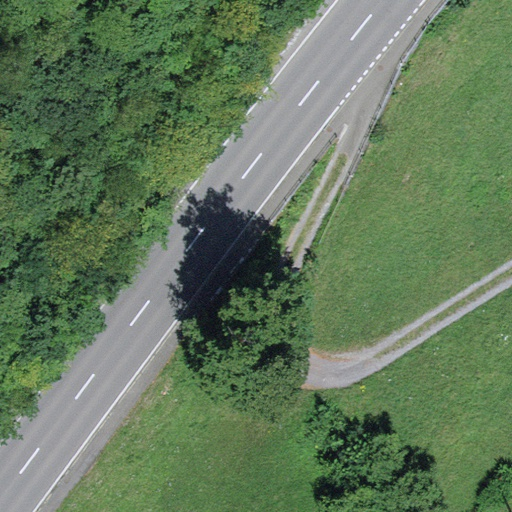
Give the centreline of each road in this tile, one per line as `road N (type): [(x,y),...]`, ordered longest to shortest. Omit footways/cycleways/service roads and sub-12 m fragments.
road 1 (primary): [(0,502),(385,0)]
road 2 (track): [(511,271),(350,365),(311,369),(284,353),(276,306),(289,263),(351,137),(367,81),(358,33)]
